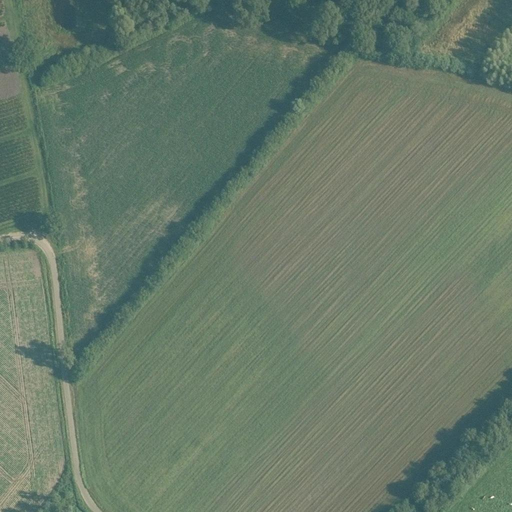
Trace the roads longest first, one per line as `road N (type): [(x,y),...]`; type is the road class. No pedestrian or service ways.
road 1 (unclassified): [(97,511),(78,478),(50,254),(23,236),(0,241)]
road 2 (track): [(23,236),(47,221),(47,203),(11,0)]
